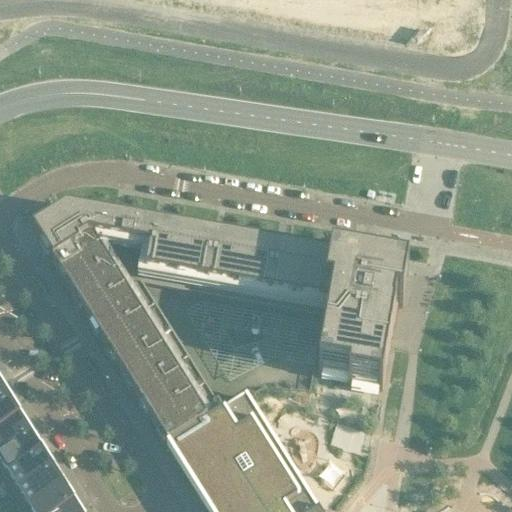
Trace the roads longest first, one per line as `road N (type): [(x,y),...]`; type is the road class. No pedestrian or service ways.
road 1 (residential): [(494,0),(487,58),(455,70),(69,4),(0,6)]
road 2 (residential): [(0,215),(67,177),(99,171),(426,225),(439,145)]
road 3 (tertiary): [(439,145),(121,97),(67,95),(0,112)]
road 4 (residential): [(169,500),(0,236)]
road 5 (residential): [(0,333),(109,511)]
